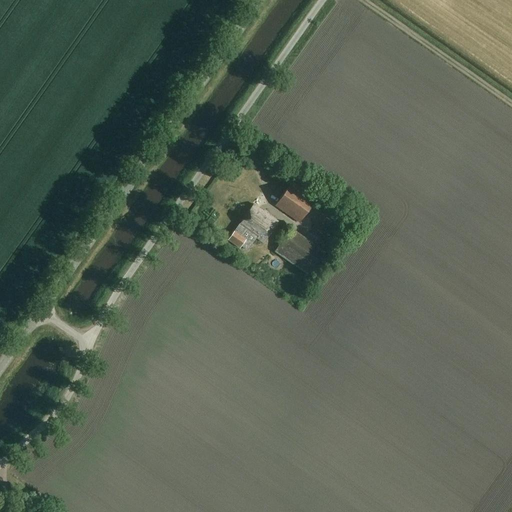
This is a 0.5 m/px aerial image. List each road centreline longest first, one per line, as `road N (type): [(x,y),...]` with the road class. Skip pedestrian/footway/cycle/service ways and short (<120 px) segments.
road 1 (unclassified): [(89,343),(134,266),(322,0)]
road 2 (tertiary): [(40,311),(259,0)]
road 3 (track): [(368,0),(511,101)]
road 4 (unclassified): [(0,465),(64,400),(89,343)]
